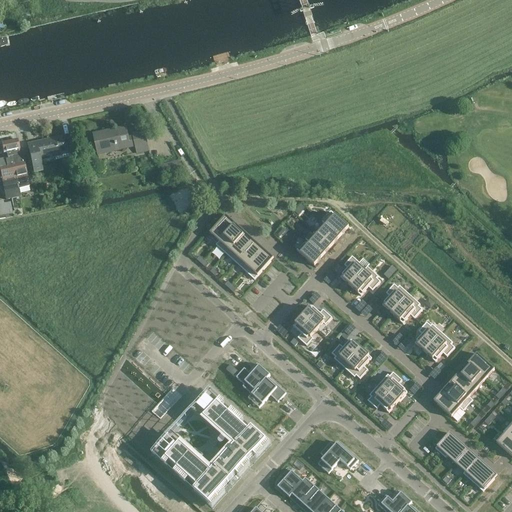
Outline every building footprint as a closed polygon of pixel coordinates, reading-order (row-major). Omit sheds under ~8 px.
[(15,32),(0,35),(0,55),(20,50),(15,32)] [(137,153),(149,151),(144,132),(132,134),(133,137),(128,138),(126,127),(93,135),(97,154),(135,146),(137,153)] [(39,158),(64,153),(61,138),(27,145),(33,173),(42,171),(39,158)] [(17,183),(27,181),(22,158),(13,160),(12,156),(20,155),(17,140),(1,143),(3,153),(6,152),(8,159),(11,159),(12,166),(7,167),(5,159),(0,159),(0,172),(6,200),(20,197),(17,183)] [(180,168),(179,161),(161,165),(163,173),(180,168)] [(0,216),(12,214),(10,204),(3,206),(2,202),(0,202),(0,216)] [(331,213),(322,223),(337,236),(340,239),(349,229),(346,226),(331,213)] [(222,219),(206,237),(216,246),(232,228),(235,225),(225,216),(222,219)] [(323,225),(316,234),(328,245),(332,248),(340,239),(337,236),(322,223),(323,225)] [(232,228),(216,246),(226,255),(242,237),(245,234),(235,225),(232,228)] [(242,237),(226,255),(235,264),(252,245),(254,242),(245,234),(242,237)] [(306,241),(320,255),(323,257),(332,248),(328,245),(316,234),(308,242),(306,241)] [(306,241),(297,251),(311,264),(314,267),(323,257),(320,255),(306,241)] [(252,245),(235,264),(245,272),(261,254),(264,251),(254,242),(252,245)] [(261,254),(245,272),(254,281),(271,262),(274,259),(264,251),(261,254)] [(348,270),(340,278),(351,288),(368,269),(367,268),(365,270),(359,265),(360,264),(352,257),(344,267),(348,270)] [(384,276),(389,280),(397,271),(392,267),(384,276)] [(368,269),(351,288),(361,297),(369,288),(372,292),(380,283),(377,279),(378,278),(368,269)] [(390,298),(382,306),(392,316),(410,296),(399,287),(398,289),(394,285),(386,294),(390,298)] [(318,293),(311,300),(318,306),(324,299),(318,293)] [(410,296),(392,316),(403,325),(410,316),(414,320),(422,311),(421,310),(418,307),(420,306),(410,296)] [(311,307),(302,317),(317,331),(323,324),(325,326),(332,319),(323,311),(320,314),(311,307)] [(224,342),(199,317),(191,325),(216,350),(224,342)] [(302,317),(293,328),(294,329),(301,335),(298,339),(307,347),(313,340),(311,338),(317,331),(302,317)] [(422,336),(415,345),(425,354),(442,335),(432,325),(430,327),(427,324),(418,333),(422,336)] [(442,335),(425,354),(435,363),(443,355),(447,358),(455,349),(451,345),(453,344),(442,335)] [(340,346),(332,355),(335,358),(334,360),(344,369),(362,350),(351,341),(343,349),(340,346)] [(362,350),(344,369),(354,379),(356,377),(360,380),(368,371),(364,368),(372,359),(362,350)] [(477,355),(468,364),(471,367),(486,381),(494,371),(480,357),(477,355)] [(232,361),(228,366),(235,374),(240,369),(232,361)] [(468,364),(459,374),(462,376),(477,390),(486,381),(471,367),(468,364)] [(244,369),(236,378),(244,386),(243,388),(251,396),(248,399),(249,400),(270,376),(257,365),(253,369),(254,370),(254,369),(256,371),(251,376),(248,373),(244,369)] [(388,376),(379,386),(398,403),(407,393),(399,385),(402,382),(393,374),(390,377),(388,376)] [(459,374),(451,383),(454,386),(472,402),(473,402),(469,399),(477,390),(462,376),(459,374)] [(270,376),(249,400),(259,409),(268,399),(270,396),(275,400),(275,401),(278,403),(286,394),(275,384),(274,386),(272,384),(271,385),(267,380),(268,378),(270,376)] [(451,383),(443,393),(446,395),(464,412),(472,402),(454,386),(451,383)] [(508,383),(503,389),(506,392),(511,387),(508,383)] [(371,398),(368,402),(377,410),(380,406),(389,414),(398,403),(379,386),(369,396),(371,398)] [(210,390),(152,456),(213,510),(271,445),(210,390)] [(443,393),(434,402),(437,405),(452,419),(460,409),(463,412),(464,412),(446,395),(443,393)] [(505,400),(500,406),(503,409),(508,403),(505,400)] [(511,423),(503,432),(511,440),(511,423)] [(511,440),(504,433),(495,443),(511,457),(511,440)] [(449,435),(436,449),(446,457),(458,443),(449,435)] [(324,458),(318,465),(329,475),(340,462),(350,471),(358,462),(338,443),(336,445),(337,447),(336,448),(332,445),(331,443),(320,455),(324,458)] [(457,446),(445,459),(447,457),(456,465),(466,454),(468,451),(459,443),(457,446)] [(466,454),(456,465),(465,473),(463,475),(475,463),(478,460),(468,451),(466,454)] [(475,463),(463,475),(473,484),(485,471),(487,468),(478,460),(475,463)] [(485,471),(473,484),(483,493),(494,480),(497,477),(487,468),(485,471)] [(282,483),(277,489),(289,499),(306,480),(305,480),(303,483),(288,470),(279,480),(282,483)] [(306,480),(289,499),(292,496),(299,502),(296,505),(300,509),(317,490),(306,480)] [(317,490),(300,509),(303,511),(304,511),(306,509),(309,511),(317,511),(328,500),(317,490)] [(386,497),(378,506),(384,511),(403,511),(411,504),(399,492),(395,497),(396,497),(397,498),(393,503),(390,501),(386,497)] [(328,500),(317,511),(337,511),(339,510),(328,500)]
